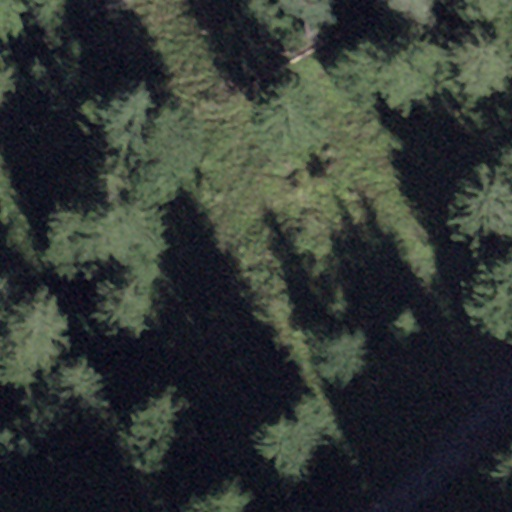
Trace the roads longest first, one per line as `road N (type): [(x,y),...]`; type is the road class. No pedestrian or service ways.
road 1 (track): [(0,180),(171,0)]
road 2 (track): [(511,383),(387,511)]
